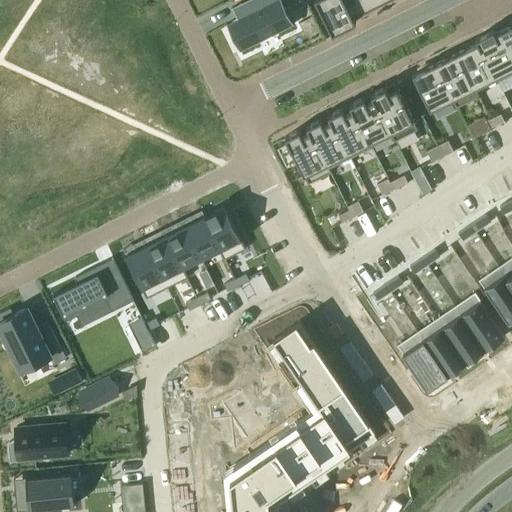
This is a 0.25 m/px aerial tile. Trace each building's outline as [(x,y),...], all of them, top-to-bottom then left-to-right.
[(256,0),(260,7),(238,18),(250,43),(240,49),(240,50),(294,24),(282,0),(256,0)] [(343,0),(316,0),(330,28),(333,33),(345,27),(356,22),(354,16),(352,17),(343,0)] [(343,0),(352,17),(354,16),(374,6),(371,0),(343,0)] [(511,23),(500,29),(511,52),(511,23)] [(480,35),(476,38),(477,41),(495,76),(497,81),(511,73),(511,52),(500,29),(496,32),(494,28),(480,35)] [(477,41),(457,51),(474,87),(476,86),(495,76),(477,41)] [(457,51),(435,62),(453,98),(452,98),(456,106),(469,100),(480,95),(476,86),(474,87),(457,51)] [(435,62),(413,73),(431,108),(452,98),(453,98),(435,62)] [(386,86),(372,93),(374,99),(390,131),(395,140),(418,128),(398,87),(389,91),(386,86)] [(365,97),(350,104),(353,109),(369,142),(371,141),(390,131),(374,99),(367,102),(365,97)] [(343,107),(329,115),(331,120),(350,157),(373,145),(371,141),(369,142),(353,109),(346,113),(343,107)] [(501,113),(490,118),(494,126),(505,120),(501,113)] [(322,118),(307,125),(310,130),(328,168),(330,167),(350,157),(331,120),(324,123),(322,118)] [(490,118),(480,124),(483,131),(494,126),(490,118)] [(300,129),(286,136),(309,182),(332,171),(330,167),(328,168),(310,130),(303,134),(300,129)] [(450,143),(439,149),(443,156),(454,150),(450,143)] [(439,149),(429,154),(432,161),(443,156),(439,149)] [(404,174),(392,181),(395,188),(408,181),(404,174)] [(392,181),(379,187),(383,194),(395,188),(392,181)] [(352,208),(350,209),(353,216),(364,211),(359,200),(350,204),(352,208)] [(511,200),(501,206),(504,213),(511,208),(511,200)] [(225,204),(204,215),(222,249),(242,239),(225,204)] [(350,209),(339,214),(342,222),(353,216),(350,209)] [(204,215),(185,224),(202,259),(222,249),(204,215)] [(484,216),(472,224),(476,230),(488,222),(484,216)] [(185,224),(166,234),(183,268),(202,259),(185,224)] [(472,224),(459,232),(464,239),(476,230),(472,224)] [(166,234),(146,243),(163,278),(183,268),(166,234)] [(125,254),(143,288),(163,278),(146,243),(125,254)] [(435,248),(423,257),(427,264),(440,255),(435,248)] [(511,255),(499,264),(511,283),(511,255)] [(423,257),(411,265),(416,272),(427,264),(423,257)] [(511,283),(499,264),(479,278),(509,322),(511,319),(511,283)] [(103,269),(53,294),(66,320),(77,314),(82,325),(113,309),(107,296),(115,292),(103,269)] [(246,272),(236,278),(239,285),(250,279),(246,272)] [(398,276),(386,284),(391,291),(403,282),(398,276)] [(239,285),(236,278),(225,283),(228,290),(239,285)] [(386,284),(374,292),(379,299),(391,291),(386,284)] [(475,290),(455,304),(488,352),(489,351),(487,347),(505,334),(475,290)] [(208,291),(197,297),(200,304),(211,299),(208,291)] [(200,304),(197,297),(186,302),(190,309),(200,304)] [(455,304),(436,317),(469,365),(488,352),(455,304)] [(27,307),(0,320),(0,324),(22,369),(50,356),(54,363),(67,357),(51,326),(40,332),(27,307)] [(160,324),(156,317),(146,322),(149,329),(160,324)] [(436,317),(417,330),(448,374),(465,362),(468,365),(469,365),(436,317)] [(235,511),(281,511),(280,494),(282,492),(279,488),(298,476),(300,480),(375,429),(300,319),(274,337),(324,409),(232,472),(235,511)] [(156,344),(149,330),(136,337),(143,351),(156,344)] [(417,330),(398,343),(428,387),(448,374),(417,330)] [(76,367),(62,374),(69,387),(82,380),(76,367)] [(110,376),(79,391),(88,409),(119,394),(110,376)] [(65,423),(16,428),(18,457),(68,453),(65,423)] [(72,472),(26,477),(29,508),(75,504),(72,472)] [(122,485),(123,502),(145,500),(143,483),(122,485)]
